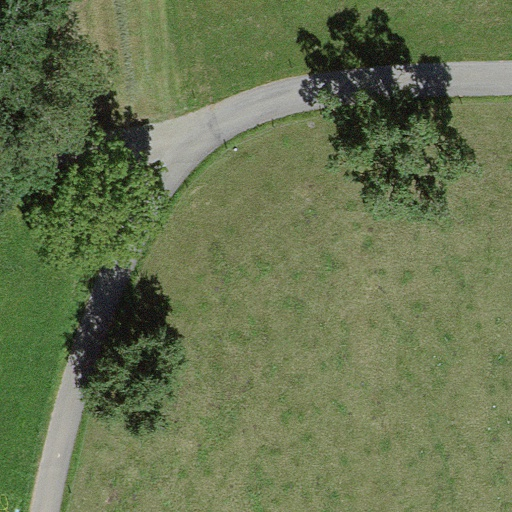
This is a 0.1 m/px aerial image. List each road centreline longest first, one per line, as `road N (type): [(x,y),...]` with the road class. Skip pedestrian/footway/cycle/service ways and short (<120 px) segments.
road 1 (residential): [(511,67),(314,75),(192,139),(156,184),(121,250),(47,511)]
road 2 (track): [(192,139),(145,136),(0,153)]
